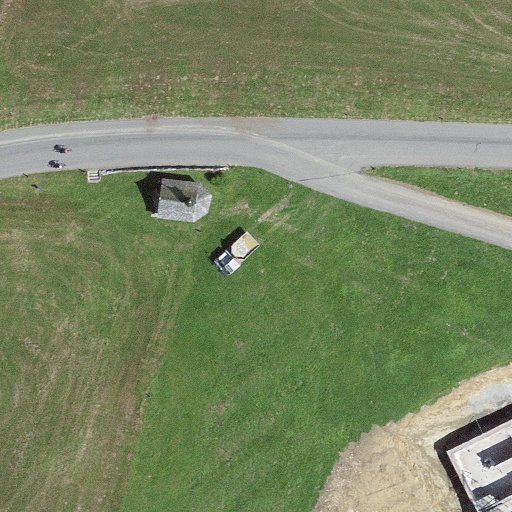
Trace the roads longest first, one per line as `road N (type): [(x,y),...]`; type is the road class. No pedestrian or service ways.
road 1 (unclassified): [(511,147),(231,142),(0,156)]
road 2 (track): [(301,143),(316,168),(353,185),(511,235)]
